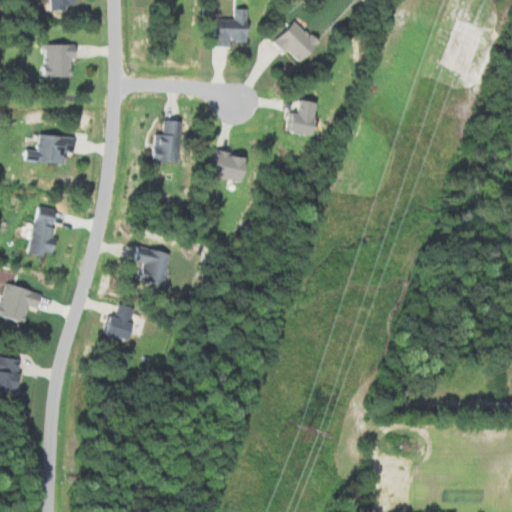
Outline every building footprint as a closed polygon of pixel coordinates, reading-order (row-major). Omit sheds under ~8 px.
[(44,0),(45,8),(67,7),(66,0),(44,0)] [(243,8),(228,9),(228,19),(207,19),(207,46),(225,46),(225,41),(243,41),(243,8)] [(268,45),(298,62),(313,38),(283,20),(268,45)] [(68,44),(40,43),(39,65),(36,65),(35,76),(67,76),(68,44)] [(305,135),(306,125),(309,125),(312,102),(290,100),(289,113),(280,112),(278,132),(305,135)] [(171,162),(173,121),(157,120),(156,134),(147,134),(146,161),(171,162)] [(59,163),(60,153),(66,154),(67,136),(32,134),(31,150),(17,149),(17,161),(59,163)] [(232,179),(233,151),(204,150),(202,178),(232,179)] [(22,251),(43,256),(53,210),(31,205),(22,251)] [(164,254),(130,245),(126,260),(135,262),(131,279),(156,286),(164,254)] [(20,307),(31,309),(34,292),(0,284),(0,318),(17,322),(20,307)] [(110,318),(100,315),(94,333),(120,341),(130,308),(114,304),(110,318)] [(0,391),(12,392),(14,357),(0,356),(0,391)]
